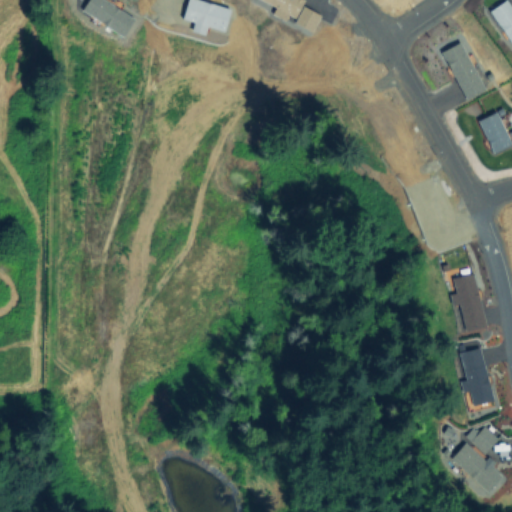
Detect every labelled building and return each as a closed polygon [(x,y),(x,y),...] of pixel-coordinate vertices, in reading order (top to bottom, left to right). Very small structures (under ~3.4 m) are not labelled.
[(111,0),(91,0),(87,7),(127,34),(138,18),(111,0)] [(153,0),(153,16),(172,16),(172,0),(153,0)] [(267,0),(299,16),(306,0),(267,0)] [(511,1),(511,0),(495,11),(511,36),(511,1)] [(192,1),(186,22),(228,34),(234,13),(192,1)] [(309,7),(300,22),(316,32),(325,17),(309,7)] [(447,52),(471,99),(489,89),(465,42),(447,52)] [(482,121),(502,158),(511,152),(511,137),(499,112),(482,121)] [(420,190),(436,228),(454,221),(438,182),(420,190)] [(434,235),(442,252),(458,244),(451,227),(434,235)] [(456,283),(469,334),(489,329),(477,278),(456,283)] [(462,355),(475,408),(494,404),(481,351),(462,355)] [(486,426),(480,433),(475,428),(467,437),(485,455),(500,440),(486,426)] [(465,446),(452,461),(487,494),(501,478),(465,446)]
